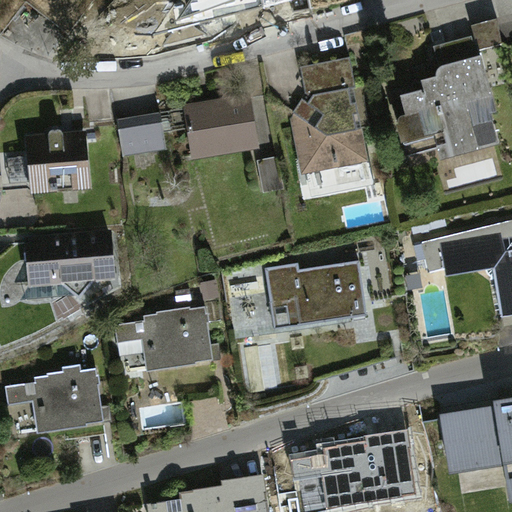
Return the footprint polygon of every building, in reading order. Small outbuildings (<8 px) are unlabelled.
[(425,92),(400,97),(404,116),(395,121),(400,140),(439,130),(444,151),(497,138),(490,111),(497,109),(482,52),(503,46),(496,18),(470,25),(473,36),(433,46),(438,63),(435,77),(423,79),(425,92)] [(352,56),(302,66),(308,95),(293,114),(309,195),(377,182),(352,56)] [(252,91),(184,101),(192,157),(260,148),(252,91)] [(162,112),(120,119),(126,157),(168,150),(162,112)] [(90,132),(25,135),(28,186),(47,185),(46,170),(69,169),(70,183),(92,182),(90,132)] [(511,225),(439,238),(446,277),(494,269),(504,331),(511,329),(511,225)] [(108,232),(22,238),(25,285),(111,280),(108,232)] [(296,268),(261,274),(272,335),(368,319),(359,267),(298,278),(296,268)] [(143,329),(115,333),(117,347),(142,344),(146,372),(208,363),(200,308),(141,317),(143,329)] [(244,347),(247,393),(278,391),(276,345),(244,347)] [(33,388),(1,392),(2,409),(30,406),(34,438),(103,431),(97,374),(32,381),(33,388)] [(511,400),(441,413),(450,468),(503,459),(510,498),(511,497),(511,400)] [(324,460),(286,464),(289,485),(316,482),(318,511),(326,511),(416,503),(410,436),(363,440),(364,449),(323,453),(324,460)] [(180,505),(146,509),(145,511),(264,511),(260,477),(221,482),(222,493),(179,498),(180,505)]
